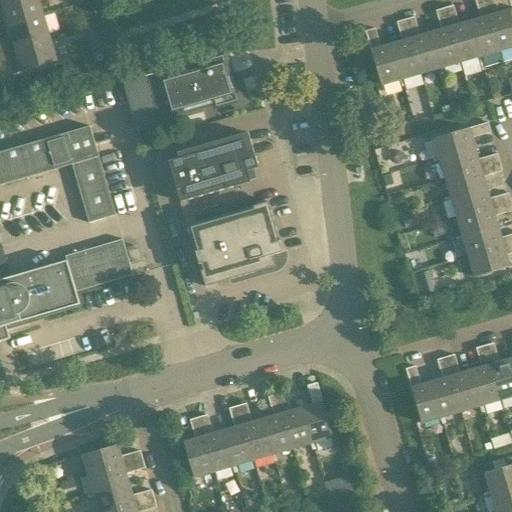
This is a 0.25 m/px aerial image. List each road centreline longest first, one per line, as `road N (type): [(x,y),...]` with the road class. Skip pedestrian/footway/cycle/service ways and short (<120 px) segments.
road 1 (residential): [(350,340),(318,26)]
road 2 (residential): [(143,390),(350,340)]
road 3 (residential): [(405,511),(350,340)]
road 4 (residential): [(177,511),(143,390)]
road 5 (residential): [(436,0),(318,26)]
